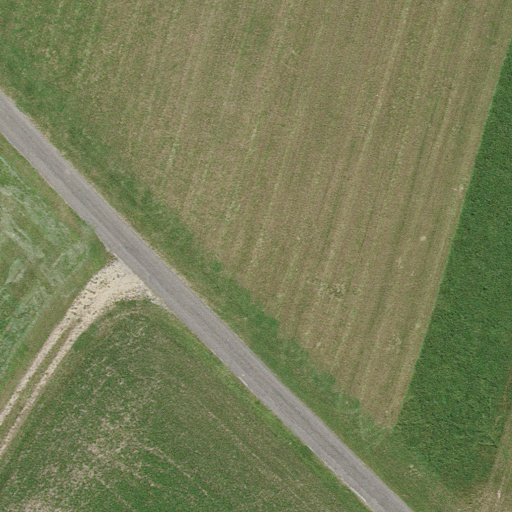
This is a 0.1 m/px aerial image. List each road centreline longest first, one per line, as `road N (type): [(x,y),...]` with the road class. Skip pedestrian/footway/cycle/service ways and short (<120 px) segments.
road 1 (track): [(385,511),(131,262),(0,119)]
road 2 (track): [(0,438),(61,338),(131,262)]
